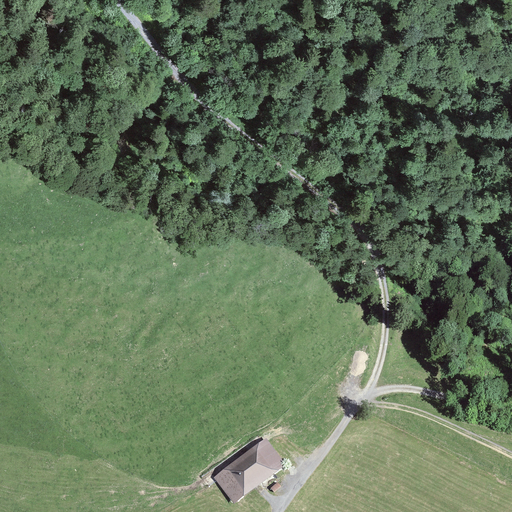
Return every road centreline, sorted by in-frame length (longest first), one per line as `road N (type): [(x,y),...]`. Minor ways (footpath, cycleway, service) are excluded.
road 1 (track): [(366,397),(387,331),(388,287),(376,241),(175,79),(116,0)]
road 2 (track): [(511,457),(366,397)]
road 3 (track): [(366,397),(409,388),(511,414)]
road 4 (track): [(282,511),(366,397)]
